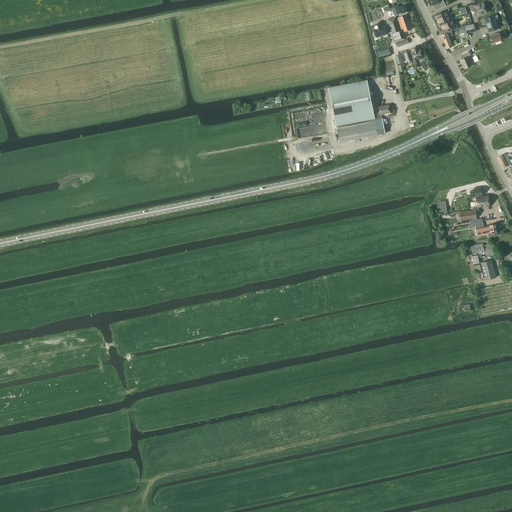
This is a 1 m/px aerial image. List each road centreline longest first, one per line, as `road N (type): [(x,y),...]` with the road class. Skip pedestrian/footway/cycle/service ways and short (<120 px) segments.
road 1 (secondary): [(0,245),(314,179),(421,139)]
road 2 (track): [(144,498),(161,475),(511,401)]
road 3 (track): [(0,47),(265,0)]
road 4 (track): [(424,211),(464,134),(459,113),(378,146),(338,155),(336,149)]
road 5 (track): [(200,156),(330,132),(336,149)]
